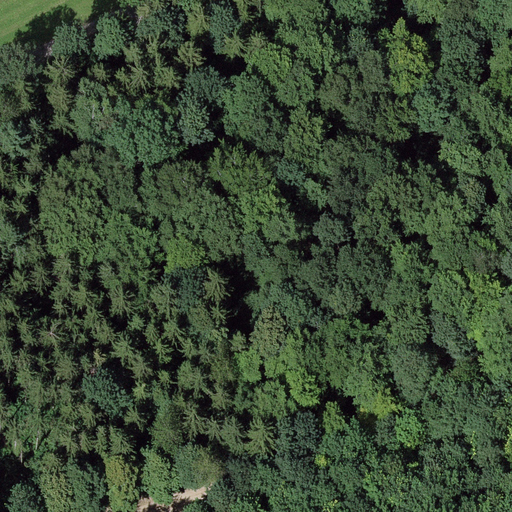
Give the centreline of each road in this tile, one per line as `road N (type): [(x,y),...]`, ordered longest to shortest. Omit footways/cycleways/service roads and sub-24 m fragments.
road 1 (track): [(511,325),(404,426),(140,511)]
road 2 (track): [(145,0),(0,83)]
